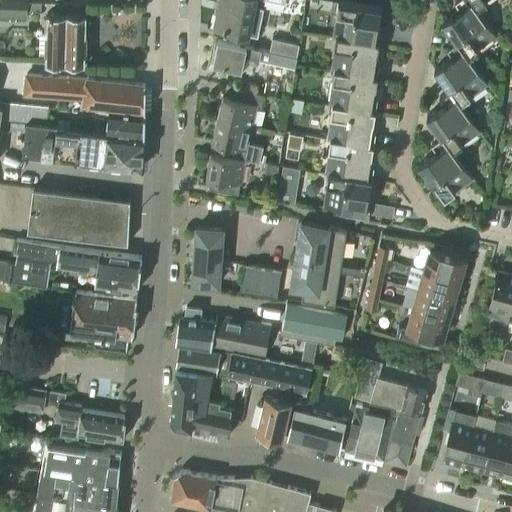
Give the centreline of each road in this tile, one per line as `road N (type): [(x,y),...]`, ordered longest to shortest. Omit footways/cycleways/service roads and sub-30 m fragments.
road 1 (residential): [(153,374),(168,0)]
road 2 (residential): [(151,439),(256,455),(495,511)]
road 3 (residential): [(511,238),(433,223),(402,181),(425,0)]
road 4 (residential): [(153,374),(0,365)]
